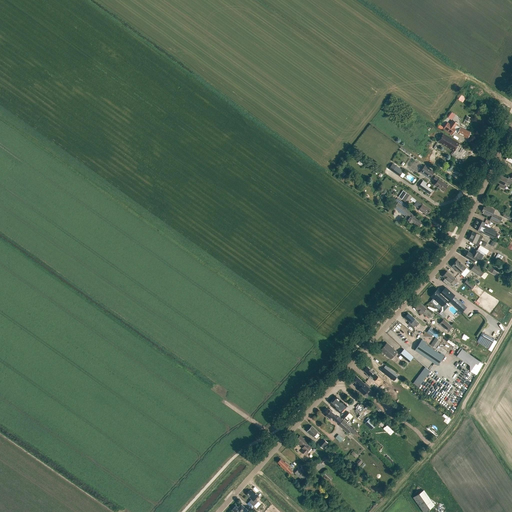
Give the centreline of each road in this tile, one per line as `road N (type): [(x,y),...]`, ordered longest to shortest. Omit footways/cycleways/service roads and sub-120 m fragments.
road 1 (unclassified): [(218,511),(449,254),(511,126)]
road 2 (track): [(511,318),(443,435),(374,511)]
